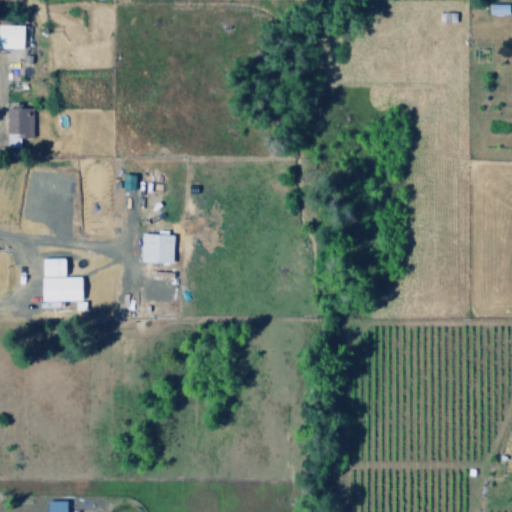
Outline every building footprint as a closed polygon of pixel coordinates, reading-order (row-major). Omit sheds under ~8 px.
[(503,5),(484,4),(484,14),(503,14),(503,5)] [(0,48),(25,49),(25,26),(0,25),(0,48)] [(7,109),(6,136),(31,137),(32,109),(7,109)] [(135,263),(167,264),(168,235),(136,234),(135,263)] [(44,302),(84,301),(83,277),(67,278),(66,259),(43,259),(44,302)] [(62,511),(62,501),(42,501),(42,511),(62,511)]
